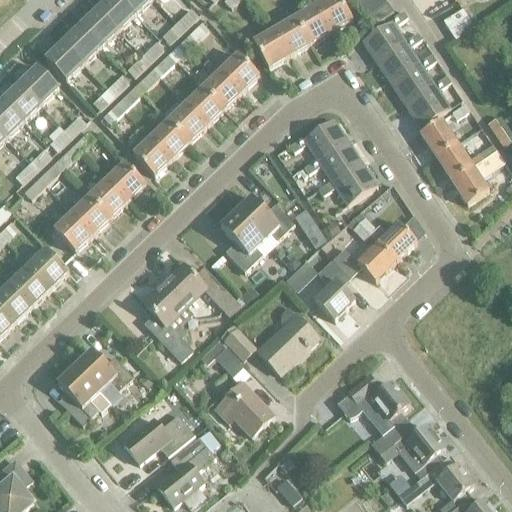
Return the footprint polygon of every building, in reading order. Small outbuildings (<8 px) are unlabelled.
[(136,21),(115,0),(112,0),(97,15),(119,37),(136,21)] [(148,0),(115,0),(136,21),(153,5),(148,0)] [(244,0),(231,0),(224,7),(230,14),(244,0)] [(336,0),(333,0),(315,12),(330,37),(351,25),(336,0)] [(352,0),(359,10),(372,0),(352,0)] [(386,6),(381,0),(372,0),(359,10),(366,19),(386,6)] [(393,16),(386,6),(366,19),(373,30),(393,16)] [(330,37),(315,12),(294,24),(310,49),(330,37)] [(442,26),(454,44),(473,32),(461,14),(442,26)] [(119,37),(97,15),(80,31),(102,54),(119,37)] [(177,29),(183,35),(198,21),(191,15),(177,29)] [(405,50),(403,47),(393,32),(406,23),(402,17),(389,25),(391,27),(360,48),(375,70),(405,50)] [(294,24),(274,36),(289,61),(310,49),(294,24)] [(183,35),(177,29),(163,43),(169,49),(183,35)] [(201,29),(186,43),(193,50),(207,36),(201,29)] [(102,54),(80,31),(63,48),(85,70),(102,54)] [(289,61),(274,36),(253,48),(268,74),(289,61)] [(416,38),(403,47),(405,50),(375,70),(389,92),(420,72),(418,69),(407,53),(420,45),(416,38)] [(193,50),(186,43),(172,57),(179,63),(193,50)] [(85,70),(63,48),(45,65),(67,87),(85,70)] [(142,62),(149,69),(163,55),(156,48),(142,62)] [(433,93),(431,90),(421,75),(435,66),(431,60),(418,69),(420,72),(389,92),(404,113),(433,93)] [(237,61),(219,78),(240,99),(258,82),(237,61)] [(149,69),(142,62),(128,76),(135,83),(149,69)] [(152,76),(159,83),(173,69),(166,63),(152,76)] [(38,73),(20,90),(41,112),(59,94),(38,73)] [(159,83),(152,76),(138,90),(145,96),(159,83)] [(219,78),(202,94),(222,116),(240,99),(219,78)] [(108,95),(114,101),(128,87),(121,81),(108,95)] [(445,81),(431,90),(433,93),(404,113),(419,136),(449,116),(436,97),(449,88),(445,81)] [(20,90),(3,107),(24,128),(41,112),(20,90)] [(222,116),(202,94),(185,111),(205,132),(222,116)] [(114,101),(108,95),(94,109),(101,115),(114,101)] [(131,96),(117,109),(124,116),(138,103),(131,96)] [(3,107),(0,109),(0,137),(7,145),(24,128),(3,107)] [(124,116),(117,109),(103,123),(110,130),(124,116)] [(455,126),(468,117),(463,110),(450,119),(455,126)] [(205,132),(185,111),(167,127),(188,149),(205,132)] [(65,136),(71,143),(86,129),(79,123),(65,136)] [(304,149),(314,165),(316,168),(347,148),(332,125),(302,144),(301,143),(289,151),(293,157),(304,149)] [(494,125),(486,130),(502,155),(510,150),(494,125)] [(434,165),(456,150),(440,126),(418,141),(434,165)] [(167,127),(150,144),(171,165),(188,149),(167,127)] [(71,143),(65,136),(51,150),(57,157),(71,143)] [(88,137),(74,151),(80,157),(94,144),(88,137)] [(171,165),(150,144),(132,161),(153,182),(171,165)] [(319,171),(329,187),(331,189),(361,170),(347,148),(316,168),(314,165),(303,172),(307,179),(319,171)] [(472,173),(456,150),(434,165),(450,188),(472,173)] [(80,157),(74,151),(60,164),(66,171),(80,157)] [(481,167),(494,158),(490,151),(476,159),(481,167)] [(44,156),(30,169),(37,177),(51,163),(44,156)] [(450,188),(465,211),(487,197),(479,184),(502,169),(494,158),(481,167),(472,173),(450,188)] [(37,177),(30,169),(15,183),(22,190),(37,177)] [(124,169),(106,186),(127,208),(145,191),(124,169)] [(331,189),(329,187),(318,194),(322,201),(333,193),(345,212),(376,192),(361,170),(331,189)] [(39,185),(46,191),(60,178),(53,171),(39,185)] [(303,174),(299,177),(303,183),(307,180),(303,174)] [(92,183),(84,191),(92,200),(88,203),(109,225),(127,208),(106,186),(100,191),(92,183)] [(46,191),(39,185),(25,198),(32,205),(46,191)] [(88,203),(71,219),(92,241),(109,225),(88,203)] [(236,217),(264,247),(271,240),(277,246),(294,230),(275,210),(266,218),(251,203),(236,217)] [(295,205),(285,212),(292,222),(302,216),(295,205)] [(0,226),(9,217),(2,210),(0,212),(0,226)] [(293,223),(300,233),(311,226),(304,216),(293,223)] [(264,247),(236,217),(220,232),(235,248),(225,258),(244,278),(262,261),(256,254),(264,247)] [(92,241),(71,219),(53,236),(74,258),(92,241)] [(374,236),(363,224),(358,229),(369,241),(374,236)] [(333,225),(325,231),(331,240),(339,234),(333,225)] [(0,237),(0,242),(5,248),(18,235),(11,228),(0,237)] [(369,241),(358,229),(352,234),(363,246),(369,241)] [(398,230),(377,249),(395,268),(415,249),(398,230)] [(395,268),(377,249),(356,269),(342,255),(331,266),(348,284),(359,274),(374,289),(395,268)] [(45,255),(27,272),(50,296),(68,278),(45,255)] [(293,261),(286,268),(293,276),(301,268),(293,261)] [(348,284),(331,266),(316,280),(327,292),(312,306),(332,327),(352,308),(338,294),(348,284)] [(27,272),(10,289),(32,312),(50,296),(27,272)] [(164,291),(185,313),(203,295),(228,321),(239,311),(204,274),(195,283),(184,272),(164,291)] [(32,312),(10,289),(0,298),(0,313),(15,329),(32,312)] [(192,320),(185,313),(164,291),(144,310),(155,321),(145,330),(181,367),(192,356),(180,344),(186,338),(179,332),(192,320)] [(251,292),(239,302),(250,313),(261,303),(251,292)] [(0,313),(0,343),(15,329),(0,313)] [(281,334),(255,359),(278,382),(315,345),(292,322),(285,314),(279,320),(279,332),(281,334)] [(242,366),(254,355),(231,331),(220,342),(242,366)] [(232,383),(241,374),(224,355),(214,364),(232,383)] [(121,400),(118,397),(133,383),(114,362),(106,370),(92,356),(74,372),(110,410),(121,400)] [(82,432),(99,416),(101,419),(110,410),(74,372),(57,389),(71,403),(63,411),(82,432)] [(146,379),(139,385),(147,393),(153,387),(146,379)] [(348,401),(336,410),(348,426),(349,425),(355,422),(361,417),(362,416),(362,415),(363,413),(364,412),(365,411),(366,410),(367,409),(368,408),(370,407),(371,406),(387,428),(392,434),(403,425),(399,419),(408,412),(390,389),(381,397),(369,382),(347,399),(348,401)] [(233,424),(251,443),(274,421),(242,388),(215,414),(228,429),(233,424)] [(153,425),(123,450),(139,470),(160,453),(168,463),(195,441),(178,421),(161,435),(153,425)] [(386,467),(401,455),(407,461),(406,469),(419,485),(443,466),(438,459),(443,455),(424,432),(414,440),(410,436),(412,435),(403,425),(392,434),(372,450),(386,467)] [(208,436),(199,443),(209,456),(218,448),(208,436)] [(172,511),(174,511),(204,488),(196,479),(215,464),(209,456),(199,443),(170,466),(178,475),(157,492),(172,511)] [(456,511),(469,502),(464,496),(471,490),(454,469),(453,469),(448,462),(443,466),(419,485),(401,499),(397,502),(404,510),(435,485),(450,506),(442,511),(456,511)] [(288,463),(280,471),(285,476),(293,469),(288,463)] [(25,479),(15,467),(0,479),(0,511),(29,511),(33,509),(15,487),(25,479)] [(292,511),(301,503),(286,485),(277,493),(292,511)] [(387,497),(380,502),(386,510),(392,505),(387,497)] [(488,511),(483,504),(475,510),(469,502),(456,511),(488,511)]
